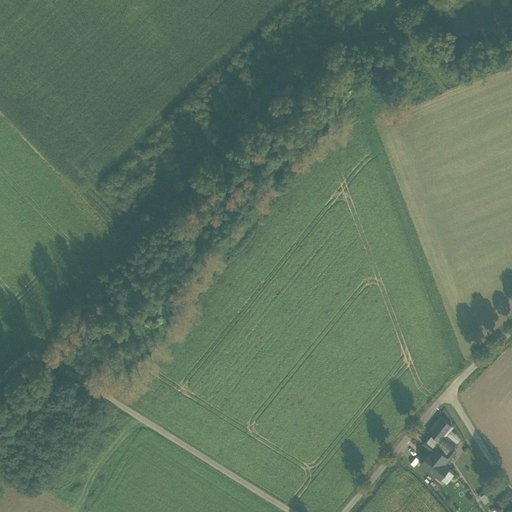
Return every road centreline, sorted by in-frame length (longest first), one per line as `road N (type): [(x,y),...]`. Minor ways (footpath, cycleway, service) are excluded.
road 1 (track): [(32,347),(338,41),(402,0)]
road 2 (unclassified): [(0,378),(32,347),(290,511)]
road 3 (unclassified): [(344,511),(447,394)]
road 4 (unclassified): [(447,394),(511,495)]
